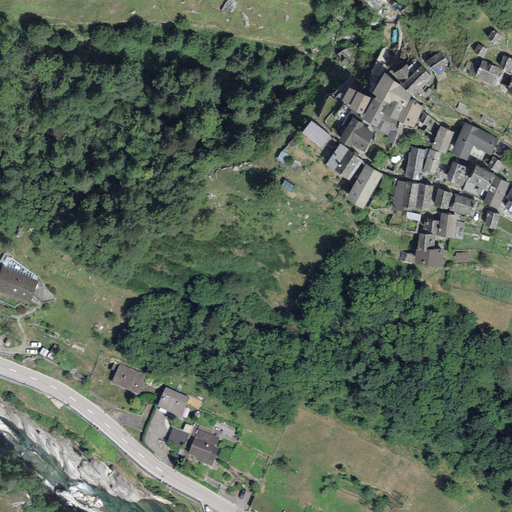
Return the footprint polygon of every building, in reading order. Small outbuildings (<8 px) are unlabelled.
[(494,31),(489,38),(495,42),(500,35),(494,31)] [(479,44),(474,51),(482,56),(487,49),(479,44)] [(440,52),(427,61),(434,72),(448,63),(440,52)] [(511,58),(504,55),(500,65),(511,69),(511,66),(511,58)] [(496,66),(482,60),(475,75),(498,85),(502,75),(494,71),(496,66)] [(406,64),(394,71),(401,82),(411,73),(406,64)] [(411,73),(401,82),(413,94),(431,76),(421,66),(411,73)] [(373,90),(377,92),(395,100),(404,105),(408,98),(411,95),(384,69),(373,90)] [(347,85),(341,98),(363,109),(369,96),(347,85)] [(395,100),(377,92),(364,115),(388,135),(388,138),(394,142),(402,121),(398,118),(404,105),(395,100)] [(413,125),(424,107),(408,98),(404,105),(398,118),(413,125)] [(349,118),(339,134),(363,150),(373,133),(349,118)] [(311,121),(303,132),(322,146),(330,135),(311,121)] [(499,138),(464,121),(451,149),(467,157),(474,143),(492,152),(499,138)] [(439,126),(432,145),(445,150),(452,131),(439,126)] [(338,143),(326,162),(350,178),(362,159),(338,143)] [(409,146),(405,176),(420,178),(424,148),(409,146)] [(427,148),(423,170),(437,173),(441,151),(427,148)] [(453,160),(446,176),(461,182),(467,165),(453,160)] [(500,160),(495,169),(505,175),(510,165),(500,160)] [(364,163),(347,197),(365,206),(382,172),(364,163)] [(476,164),(469,177),(487,187),(494,174),(476,164)] [(494,174),(483,199),(498,206),(510,182),(494,174)] [(394,206),(414,208),(418,183),(397,181),(394,206)] [(418,183),(414,208),(431,210),(434,186),(418,183)] [(437,188),(434,204),(448,207),(452,191),(437,188)] [(477,199),(454,194),(451,208),(473,213),(477,199)] [(488,210),(485,223),(496,226),(499,213),(488,210)] [(441,213),(439,233),(454,234),(456,214),(441,213)] [(438,219),(425,218),(424,228),(437,229),(438,219)] [(418,232),(416,260),(440,262),(441,247),(433,246),(434,234),(418,232)] [(402,251),(400,263),(411,264),(412,253),(402,251)] [(37,282),(3,267),(0,274),(0,289),(28,302),(37,282)] [(119,366),(113,383),(139,393),(145,375),(119,366)] [(189,399),(165,390),(157,408),(181,418),(189,399)] [(173,429),(168,439),(182,446),(187,436),(173,429)] [(221,440),(198,430),(188,456),(211,465),(221,440)]
